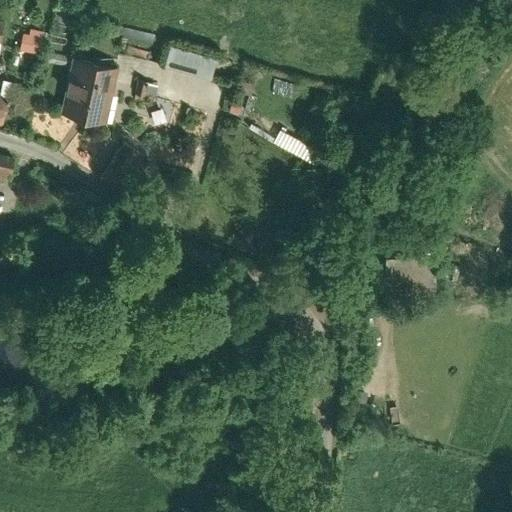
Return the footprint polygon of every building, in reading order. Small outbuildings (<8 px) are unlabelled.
[(14,12),(0,9),(0,28),(10,30),(14,12)] [(37,52),(39,43),(48,45),(51,31),(31,26),(25,50),(37,52)] [(226,45),(176,31),(169,53),(219,68),(226,45)] [(113,111),(124,55),(79,45),(70,87),(79,89),(76,103),(113,111)] [(11,69),(7,84),(15,86),(20,87),(24,72),(11,69)] [(0,82),(0,113),(8,116),(15,86),(7,84),(0,82)] [(126,131),(105,164),(132,181),(152,147),(126,131)] [(0,158),(0,176),(18,180),(21,162),(0,158)] [(10,241),(0,236),(0,261),(1,262),(10,241)] [(354,381),(349,381),(351,421),(383,419),(380,379),(354,381)]
